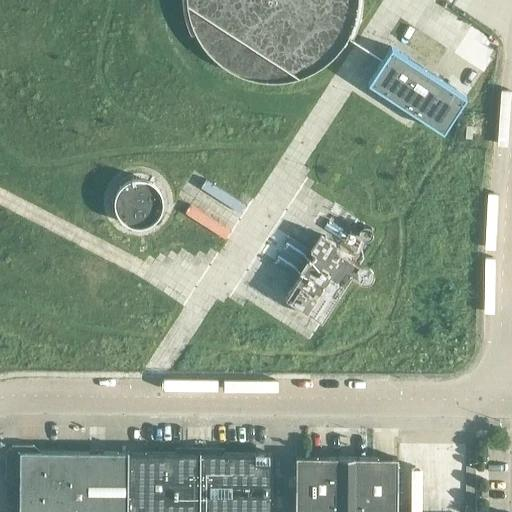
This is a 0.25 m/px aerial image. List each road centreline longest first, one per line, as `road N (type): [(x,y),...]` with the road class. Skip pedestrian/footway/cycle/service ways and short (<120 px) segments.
road 1 (unclassified): [(498,402),(0,401)]
road 2 (unclassified): [(498,402),(511,151)]
